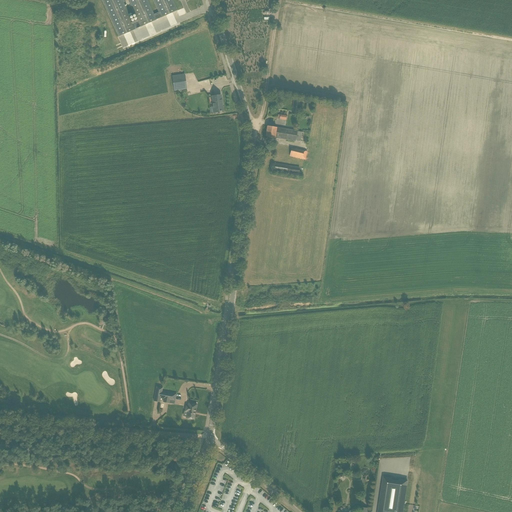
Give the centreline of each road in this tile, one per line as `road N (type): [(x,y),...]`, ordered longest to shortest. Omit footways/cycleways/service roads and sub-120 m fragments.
road 1 (tertiary): [(208,436),(252,160),(250,126),(208,0)]
road 2 (track): [(246,128),(261,117),(280,0)]
road 3 (track): [(121,429),(0,421)]
